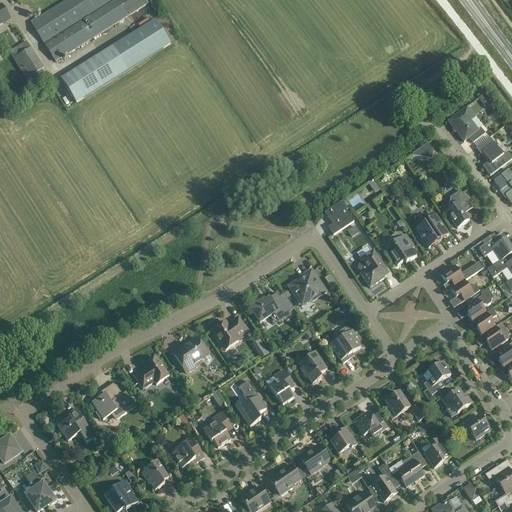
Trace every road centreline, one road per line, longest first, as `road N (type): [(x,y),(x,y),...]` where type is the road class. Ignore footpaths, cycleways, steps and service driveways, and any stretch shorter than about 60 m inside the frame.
road 1 (residential): [(83,504),(25,422),(29,406),(312,236)]
road 2 (residential): [(172,511),(395,362)]
road 3 (residential): [(414,511),(511,442)]
